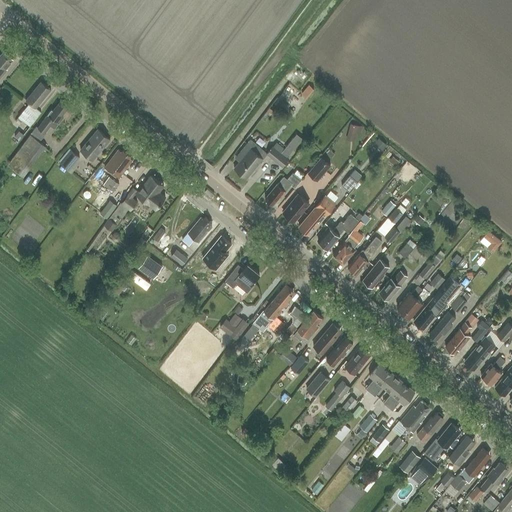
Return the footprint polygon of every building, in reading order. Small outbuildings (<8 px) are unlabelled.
[(6,68),(8,64),(13,59),(4,51),(0,55),(0,77),(7,69),(6,68)] [(36,108),(51,89),(41,81),(26,100),(30,103),(19,117),(30,126),(41,112),(36,108)] [(308,85),(301,94),(307,98),(314,90),(308,85)] [(62,114),(69,105),(67,104),(67,103),(64,101),(63,101),(61,100),(53,111),(51,109),(38,127),(36,126),(8,165),(21,175),(44,144),(40,141),(46,134),(45,133),(50,125),(54,128),(63,117),(62,114)] [(288,108),(290,106),(283,102),(278,108),(291,117),(294,113),(288,108)] [(351,114),(338,104),(313,137),(325,146),(331,138),(332,139),(351,114)] [(351,123),(347,139),(355,141),(357,133),(361,134),(363,127),(351,123)] [(93,160),(110,139),(98,129),(80,150),(93,160)] [(15,136),(19,140),(23,134),(19,131),(15,136)] [(379,139),(375,143),(383,149),(387,145),(379,139)] [(243,150),(246,153),(234,168),(246,178),(266,154),(250,141),(243,150)] [(289,159),(281,153),(273,146),(267,154),(282,167),(289,159)] [(69,171),(80,157),(69,148),(58,162),(69,171)] [(119,178),(133,160),(130,157),(131,155),(123,150),(122,151),(119,149),(105,167),(119,178)] [(309,172),(319,179),(331,164),(322,156),(309,172)] [(295,188),(302,180),(293,173),(287,179),(284,176),(277,184),(265,199),(273,205),(280,196),(281,198),(291,185),(295,188)] [(156,209),(157,208),(165,197),(159,192),(164,185),(151,175),(137,195),(156,209)] [(350,175),(342,185),(349,191),(357,181),(350,175)] [(114,192),(119,184),(109,177),(104,184),(114,192)] [(138,201),(128,193),(121,203),(131,211),(138,201)] [(327,214),(337,202),(327,193),(299,226),(309,234),(314,228),(315,228),(320,222),(316,219),(323,210),(327,214)] [(309,203),(302,197),(299,194),(283,212),(294,221),(299,216),(309,203)] [(107,218),(117,205),(109,200),(100,213),(107,218)] [(382,212),(387,217),(396,206),(390,202),(382,212)] [(114,212),(117,215),(118,214),(123,217),(129,209),(121,203),(114,212)] [(397,208),(389,217),(395,223),(403,214),(397,208)] [(116,217),(117,215),(114,212),(109,218),(117,224),(120,219),(116,217)] [(359,213),(355,217),(351,214),(343,223),(341,221),(333,230),(329,227),(318,240),(319,241),(318,242),(323,246),(324,245),(328,249),(340,235),(339,235),(344,229),(348,233),(359,220),(363,215),(359,213)] [(401,231),(411,220),(406,216),(397,228),(401,231)] [(190,243),(195,238),(199,242),(212,226),(210,225),(212,222),(205,217),(203,219),(201,217),(188,233),(184,238),(190,243)] [(109,218),(104,225),(112,231),(117,224),(109,218)] [(361,220),(354,228),(357,231),(364,223),(362,221),(361,220)] [(401,231),(395,227),(394,226),(386,237),(392,242),(401,231)] [(158,241),(165,232),(160,228),(153,237),(158,241)] [(489,230),(484,236),(491,242),(488,247),(494,252),(503,241),(489,230)] [(221,257),(231,244),(221,235),(210,248),(213,251),(205,260),(210,264),(218,255),(221,257)] [(354,248),(358,242),(349,235),(333,254),(334,254),(333,255),(342,262),(342,261),(344,263),(356,249),(354,248)] [(400,252),(406,257),(414,247),(408,242),(400,252)] [(371,255),(376,248),(370,243),(364,250),(363,249),(348,266),(357,274),(363,267),(365,269),(370,262),(368,260),(372,256),(371,255)] [(410,254),(417,260),(426,250),(418,244),(410,254)] [(188,259),(177,250),(171,256),(183,266),(188,259)] [(456,264),(461,258),(457,254),(452,260),(456,264)] [(154,278),(162,266),(148,256),(139,268),(154,278)] [(384,273),(389,266),(380,259),(363,279),(372,287),(378,280),(379,281),(385,274),(384,273)] [(420,274),(425,278),(435,266),(430,262),(420,274)] [(251,284),(260,274),(248,264),(244,269),(238,265),(225,281),(233,287),(236,283),(248,293),(253,286),(251,284)] [(400,285),(408,276),(401,270),(393,279),(391,278),(384,286),(385,286),(380,292),(381,293),(383,296),(385,297),(388,299),(395,292),(396,293),(401,286),(400,285)] [(430,283),(437,288),(444,278),(438,273),(430,283)] [(280,310),(282,308),(295,292),(286,284),(264,310),(274,319),(268,325),(277,332),(285,323),(277,317),(281,311),(280,310)] [(404,312),(423,289),(418,285),(411,293),(410,292),(397,307),(404,312)] [(404,312),(410,317),(423,302),(421,301),(429,291),(424,287),(423,289),(404,312)] [(437,305),(443,298),(437,293),(414,320),(424,329),(436,314),(432,311),(437,305)] [(467,301),(460,295),(451,306),(458,312),(467,301)] [(300,304),(295,310),(303,317),(308,311),(300,304)] [(451,323),(456,317),(447,310),(446,310),(447,311),(429,332),(428,332),(436,338),(437,339),(445,330),(447,331),(452,325),(451,323)] [(317,324),(322,318),(314,311),(294,335),(301,340),(304,336),(308,339),(319,326),(317,324)] [(230,334),(242,319),(236,313),(230,321),(226,318),(220,327),(230,334)] [(471,326),(477,318),(470,313),(464,321),(471,326)] [(480,329),(472,338),(477,342),(490,327),(482,320),(477,326),(480,329)] [(466,333),(471,326),(464,321),(444,345),(453,352),(454,350),(456,351),(460,347),(461,348),(470,336),(466,333)] [(295,331),(300,325),(295,322),(290,327),(295,331)] [(323,353),(342,331),(333,323),(314,345),(323,353)] [(505,340),(511,331),(511,325),(509,323),(499,335),(505,340)] [(248,339),(257,327),(253,324),(244,336),(248,339)] [(348,349),(353,343),(345,336),(327,358),(334,365),(341,356),(342,357),(349,349),(348,349)] [(484,354),(493,343),(485,336),(469,355),(470,356),(465,362),(467,363),(467,365),(470,366),(474,369),(480,362),(481,362),(487,356),(484,354)] [(355,374),(371,354),(361,346),(345,366),(355,374)] [(271,361),(278,351),(273,348),(266,357),(271,361)] [(286,349),(279,356),(290,366),(297,358),(286,349)] [(291,367),(299,374),(309,361),(301,355),(291,367)] [(498,369),(505,361),(500,356),(493,365),(491,363),(481,375),(486,380),(486,381),(491,385),(491,384),(492,384),(502,372),(498,369)] [(374,378),(366,388),(370,392),(388,371),(385,368),(386,367),(380,362),(369,375),(374,378)] [(511,364),(506,372),(506,373),(495,387),(496,388),(496,390),(499,392),(500,391),(505,395),(511,386),(511,364)] [(388,371),(370,392),(375,396),(383,386),(387,389),(397,377),(392,372),(391,373),(388,371)] [(321,372),(307,389),(316,397),(330,379),(321,372)] [(391,393),(383,402),(388,406),(405,385),(402,383),(403,381),(397,377),(387,389),(391,393)] [(334,390),(337,392),(342,396),(350,387),(342,381),(334,390)] [(405,385),(388,406),(392,410),(400,400),(404,404),(415,391),(409,386),(408,387),(405,385)] [(330,411),(342,396),(337,392),(325,407),(330,411)] [(351,397),(342,408),(348,413),(357,402),(351,397)] [(424,415),(430,407),(422,400),(415,407),(414,407),(409,413),(409,412),(401,422),(413,432),(421,422),(420,422),(425,415),(424,415)] [(357,418),(364,409),(360,405),(352,414),(357,418)] [(436,426),(443,418),(442,417),(442,415),(439,413),(437,413),(437,412),(433,417),(432,417),(417,435),(425,441),(437,426),(436,426)] [(370,414),(360,426),(366,432),(376,420),(370,414)] [(338,434),(345,439),(354,427),(346,421),(338,434)] [(447,448),(461,430),(451,422),(437,440),(447,448)] [(382,424),(372,437),(379,442),(389,429),(382,424)] [(390,441),(397,433),(392,429),(385,438),(390,441)] [(469,450),(475,442),(467,435),(449,457),(459,465),(470,451),(469,450)] [(390,447),(397,453),(406,442),(399,437),(390,447)] [(257,446),(266,454),(272,447),(262,439),(257,446)] [(454,496),(458,491),(459,491),(467,481),(463,478),(468,471),(474,476),(491,455),(482,448),(465,469),(464,467),(459,473),(450,483),(446,489),(454,496)] [(411,450),(399,465),(407,472),(419,457),(411,450)] [(424,457),(416,467),(428,477),(436,467),(424,457)] [(502,476),(508,469),(500,462),(495,468),(494,467),(487,475),(489,477),(481,487),(487,492),(495,482),(498,484),(503,478),(502,476)] [(441,481),(447,486),(455,477),(448,472),(441,481)] [(469,497),(476,502),(483,493),(477,487),(469,497)] [(511,487),(509,491),(510,491),(492,511),(503,511),(505,510),(506,511),(511,503),(511,487)] [(483,504),(492,511),(499,503),(490,495),(483,504)]
